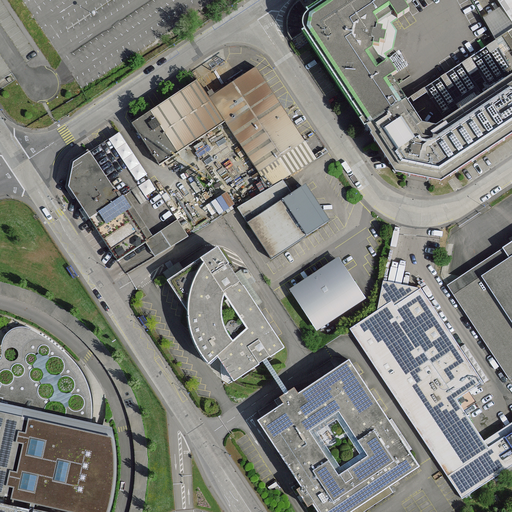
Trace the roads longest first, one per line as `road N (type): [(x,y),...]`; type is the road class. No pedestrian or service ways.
road 1 (tertiary): [(23,165),(245,511)]
road 2 (unclassified): [(257,11),(384,200),(438,214),(511,172)]
road 3 (unclassified): [(257,11),(23,165)]
road 4 (unknown): [(373,190),(346,237),(274,278)]
